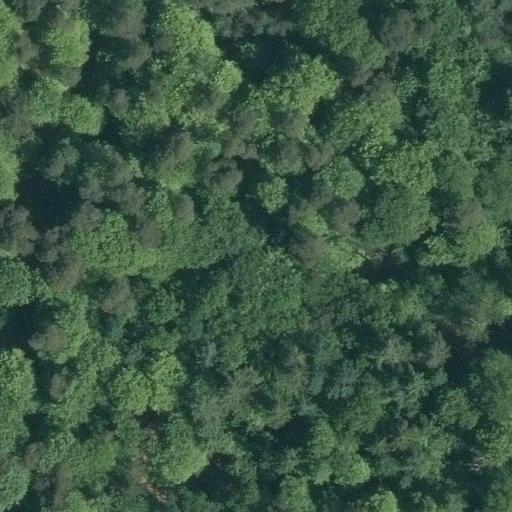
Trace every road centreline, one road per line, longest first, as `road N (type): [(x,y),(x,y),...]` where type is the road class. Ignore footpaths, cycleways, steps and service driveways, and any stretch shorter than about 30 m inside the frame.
road 1 (track): [(21,0),(37,301),(23,467),(28,511)]
road 2 (track): [(208,346),(462,316),(511,321)]
road 3 (track): [(208,346),(138,335),(79,285),(0,245)]
road 4 (track): [(511,125),(417,0)]
